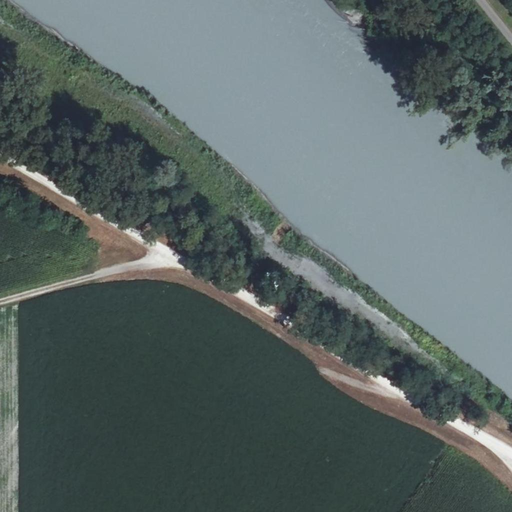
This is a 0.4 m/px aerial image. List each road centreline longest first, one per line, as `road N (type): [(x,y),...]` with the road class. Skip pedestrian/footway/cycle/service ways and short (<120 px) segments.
road 1 (track): [(0,156),(511,453)]
road 2 (track): [(167,255),(0,301)]
